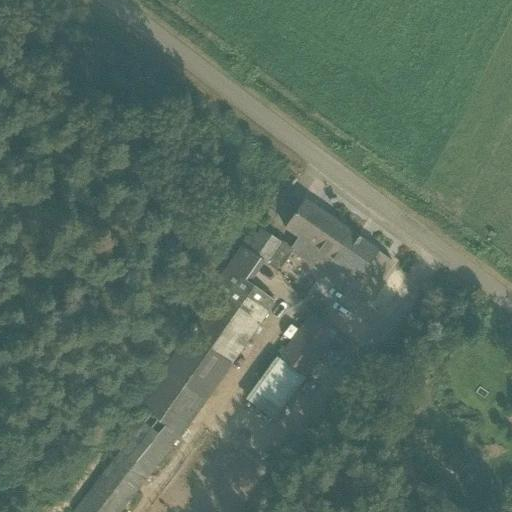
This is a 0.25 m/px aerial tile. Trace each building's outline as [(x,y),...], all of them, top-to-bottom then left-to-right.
[(304,202),(286,229),(298,238),(290,250),(363,302),(390,262),(304,202)] [(260,229),(259,231),(245,250),(265,264),(268,266),(283,245),(260,229)] [(275,302),(250,285),(225,268),(210,290),(216,294),(173,354),(216,387),(275,302)] [(278,357),(306,378),(338,334),(310,313),(278,357)] [(121,511),(180,438),(216,387),(173,354),(136,406),(139,408),(110,444),(119,451),(72,511),(121,511)]
